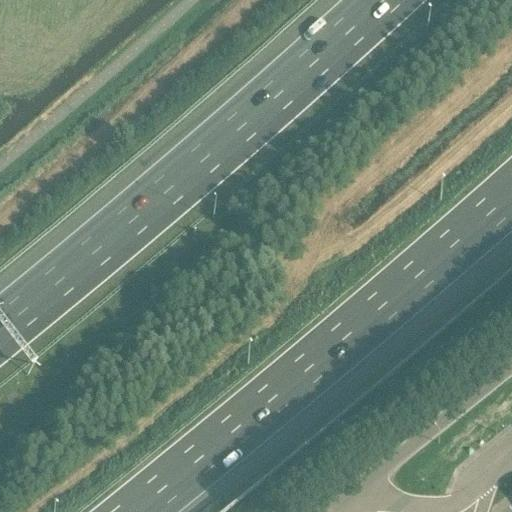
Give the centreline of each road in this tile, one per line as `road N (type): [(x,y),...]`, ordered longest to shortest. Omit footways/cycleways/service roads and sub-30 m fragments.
road 1 (motorway): [(383,0),(0,330)]
road 2 (motorway): [(134,511),(511,193)]
